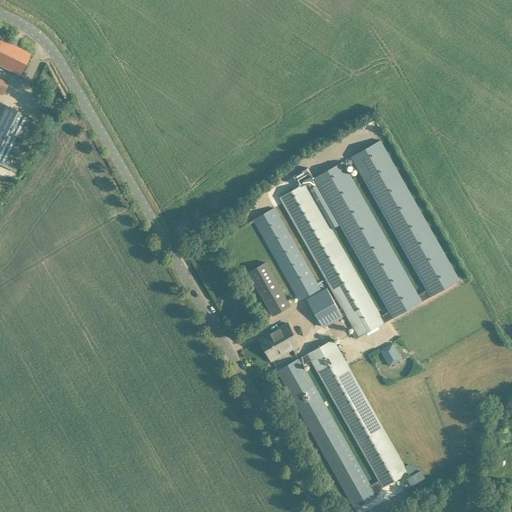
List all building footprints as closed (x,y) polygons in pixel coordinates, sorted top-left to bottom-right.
[(0,38),(0,65),(20,75),(31,54),(0,38)] [(0,78),(0,92),(2,94),(9,82),(0,78)] [(1,103),(0,104),(0,163),(9,168),(33,119),(1,103)] [(381,140),(351,157),(426,290),(418,295),(422,301),(460,280),(381,140)] [(314,178),(313,178),(317,185),(340,225),(389,311),(381,316),(385,322),(422,301),(418,295),(343,161),(314,178)] [(305,183),(279,197),(342,307),(346,314),(355,330),(352,332),(355,339),(359,337),(385,322),(381,316),(332,230),(340,225),(317,185),(313,178),(305,183)] [(320,287),(275,208),(254,220),(299,301),(320,287)] [(291,305),(266,262),(249,272),(273,315),(291,305)] [(238,286),(217,296),(226,313),(246,303),(238,286)] [(327,288),(308,299),(314,310),(323,327),(343,316),(346,314),(342,307),(339,309),(333,299),(327,288)] [(288,323),(278,329),(269,334),(271,336),(261,341),(272,360),(300,345),(288,323)] [(307,354),(299,359),(302,365),(311,360),(379,480),(370,486),(376,497),(383,487),(408,473),(404,464),(349,366),(333,338),(307,354)] [(393,344),(381,351),(390,366),(402,359),(393,344)] [(277,371),(274,373),(277,377),(280,375),(355,509),(364,504),(376,497),(370,486),(302,365),(299,359),(286,366),(282,368),(281,366),(276,368),(277,371)]
